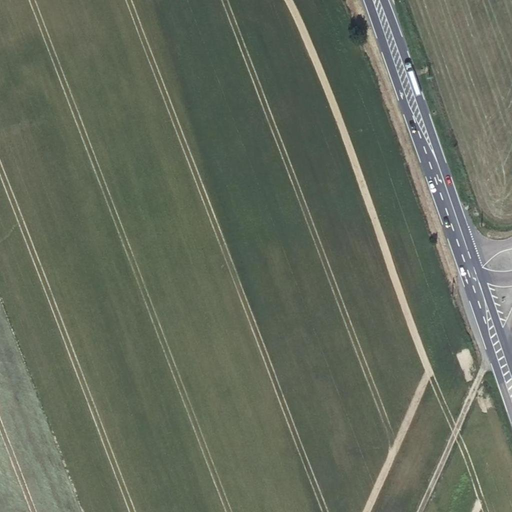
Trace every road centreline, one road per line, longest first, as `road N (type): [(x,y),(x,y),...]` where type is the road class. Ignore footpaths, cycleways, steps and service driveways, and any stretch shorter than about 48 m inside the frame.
road 1 (primary): [(463,251),(373,0)]
road 2 (track): [(417,511),(481,368),(499,355)]
